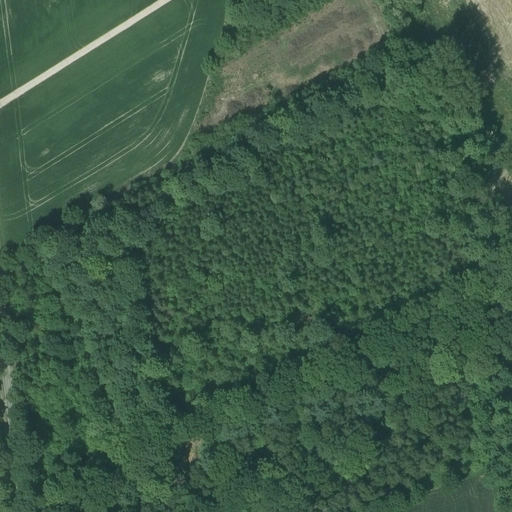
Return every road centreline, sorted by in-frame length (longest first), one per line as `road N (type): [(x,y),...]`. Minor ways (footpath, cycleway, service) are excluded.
road 1 (track): [(511,260),(33,511)]
road 2 (tertiary): [(26,511),(0,317)]
road 3 (track): [(0,103),(157,0)]
